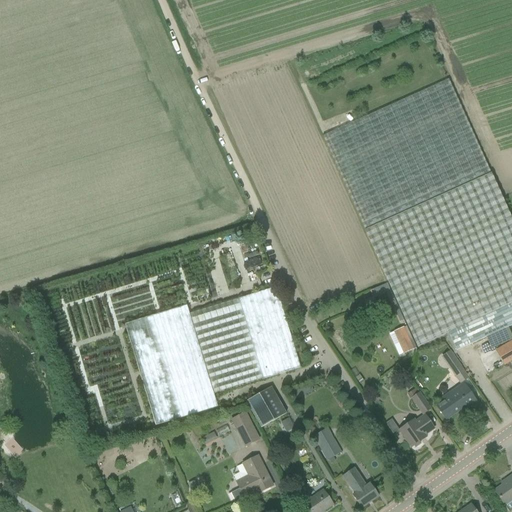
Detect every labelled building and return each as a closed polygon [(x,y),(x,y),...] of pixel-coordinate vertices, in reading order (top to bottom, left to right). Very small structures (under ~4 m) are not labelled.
[(350,198),(388,283),(391,291),(405,320),(417,347),(445,335),(448,333),(511,304),(511,220),(448,80),(323,136),(350,198)] [(376,298),(386,293),(399,322),(405,320),(391,291),(388,283),(372,290),(376,298)] [(189,314),(213,393),(299,368),(275,288),(253,294),(189,314)] [(376,303),(374,299),(373,297),(372,298),(364,301),(367,307),(376,303)] [(511,304),(448,333),(456,351),(511,325),(511,304)] [(218,407),(213,393),(189,314),(187,306),(125,325),(155,426),(218,407)] [(404,328),(395,332),(404,353),(413,349),(404,328)] [(453,371),(452,372),(460,383),(468,378),(460,367),(461,366),(457,362),(449,367),(453,371)] [(442,398),(444,401),(436,407),(445,420),(466,406),(468,409),(476,403),(465,387),(457,392),(455,389),(442,398)] [(245,402),(249,408),(261,429),(286,414),(271,388),(245,402)] [(430,410),(419,394),(415,389),(407,395),(410,400),(412,399),(423,414),(430,410)] [(259,440),(246,412),(230,420),(244,447),(259,440)] [(419,442),(421,441),(426,438),(424,436),(433,429),(424,416),(415,422),(413,420),(399,430),(411,448),(413,446),(415,448),(421,444),(419,442)] [(280,423),(283,428),(291,424),(288,419),(280,423)] [(327,429),(318,433),(313,437),(327,461),(328,460),(331,464),(335,462),(333,458),(341,453),(327,429)] [(272,486),(261,464),(257,456),(241,464),(245,472),(247,475),(235,482),(239,489),(230,494),(234,500),(242,496),(243,498),(256,492),(257,494),(272,486)] [(352,496),(361,509),(362,509),(377,498),(378,497),(369,484),(366,486),(354,468),(342,476),(354,494),(352,496)] [(511,475),(504,481),(506,483),(494,492),(504,505),(511,499),(511,475)] [(323,511),(334,505),(329,497),(324,489),(310,498),(307,493),(305,493),(301,496),(301,498),(309,511),(323,511)] [(247,499),(253,511),(259,511),(252,497),(247,499)]
